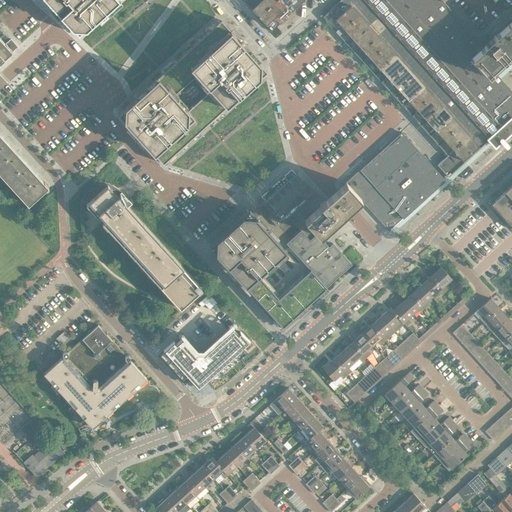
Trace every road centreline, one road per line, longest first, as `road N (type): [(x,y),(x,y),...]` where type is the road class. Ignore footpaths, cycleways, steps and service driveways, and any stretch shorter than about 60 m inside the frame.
road 1 (residential): [(394,260),(303,160),(272,51),(228,0)]
road 2 (residential): [(345,423),(486,292),(427,228)]
road 3 (residential): [(248,197),(155,172),(100,110),(103,82),(54,30)]
road 4 (residential): [(195,424),(181,397),(66,266)]
road 5 (tertiary): [(287,355),(394,260)]
road 6 (residential): [(359,511),(393,481),(345,423)]
